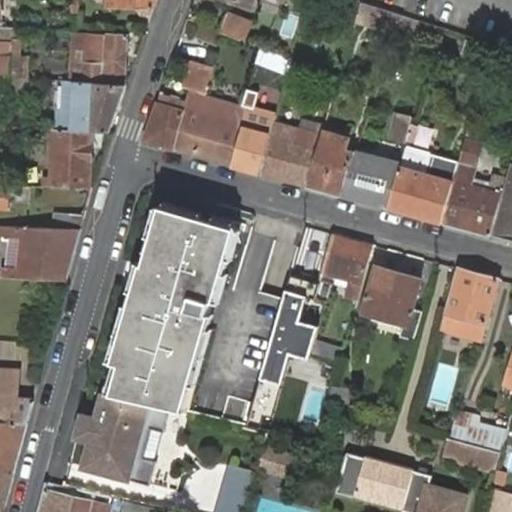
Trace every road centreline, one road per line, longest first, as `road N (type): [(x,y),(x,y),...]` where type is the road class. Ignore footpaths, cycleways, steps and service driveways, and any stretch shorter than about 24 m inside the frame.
road 1 (residential): [(122,157),(511,259)]
road 2 (residential): [(25,511),(122,157)]
road 3 (residential): [(122,157),(176,0)]
